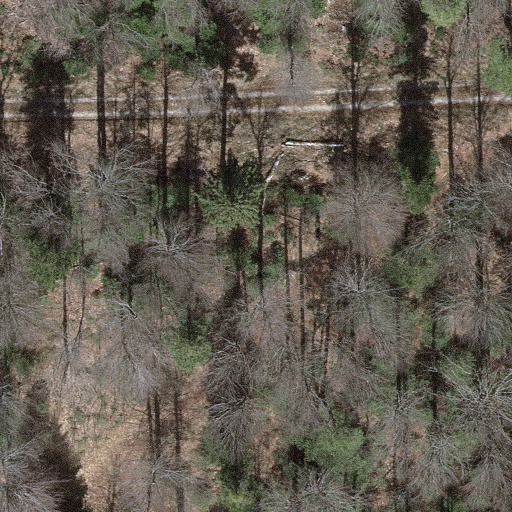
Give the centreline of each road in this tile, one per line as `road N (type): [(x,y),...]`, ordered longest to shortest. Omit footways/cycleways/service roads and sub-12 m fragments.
road 1 (track): [(511,84),(0,99)]
road 2 (track): [(0,445),(97,463),(220,511)]
